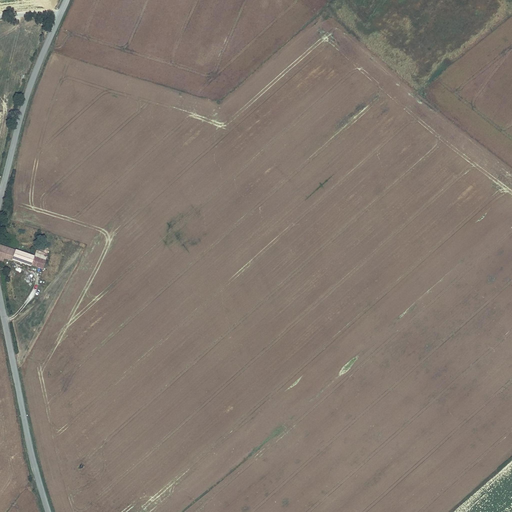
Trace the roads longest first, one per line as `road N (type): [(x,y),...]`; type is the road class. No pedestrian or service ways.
road 1 (tertiary): [(0,298),(48,511)]
road 2 (tertiary): [(66,0),(23,104),(2,190)]
